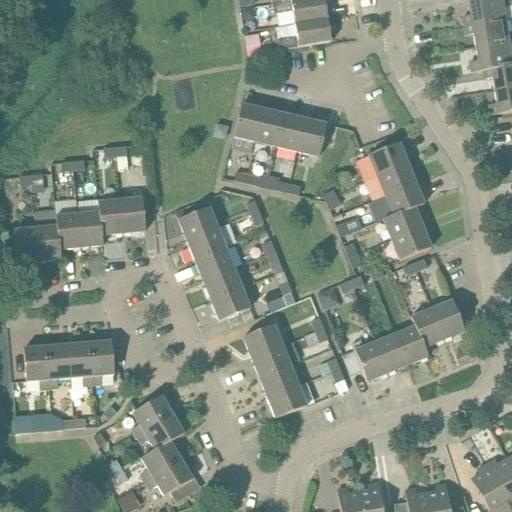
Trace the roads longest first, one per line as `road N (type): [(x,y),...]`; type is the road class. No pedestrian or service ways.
road 1 (residential): [(288,488),(298,454),(467,401),(496,372),(500,348),(471,174),(400,63),(396,43)]
road 2 (residential): [(194,359),(160,275),(119,281),(110,302),(141,380)]
road 3 (residential): [(288,488),(241,479),(194,359)]
road 4 (residential): [(287,82),(342,79),(337,54),(396,43)]
